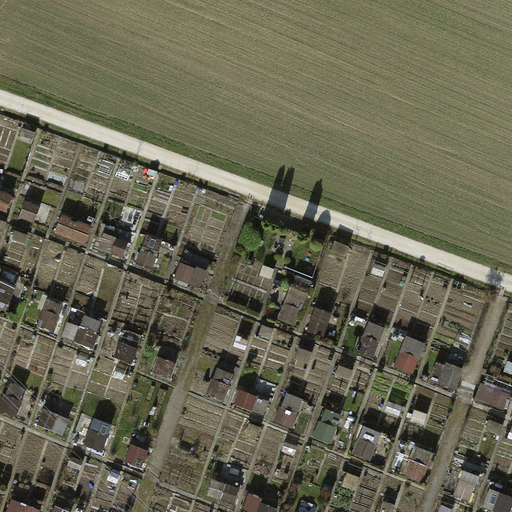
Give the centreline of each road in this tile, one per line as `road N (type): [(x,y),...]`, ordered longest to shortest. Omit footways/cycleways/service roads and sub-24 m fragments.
road 1 (track): [(511,283),(0,99)]
road 2 (unknown): [(255,191),(148,511)]
